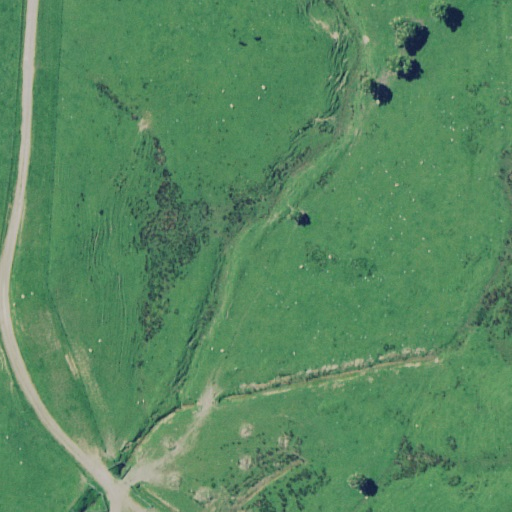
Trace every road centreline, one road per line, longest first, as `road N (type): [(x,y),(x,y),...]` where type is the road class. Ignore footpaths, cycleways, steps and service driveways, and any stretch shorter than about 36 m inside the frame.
road 1 (track): [(0,318),(58,448),(102,505),(124,511)]
road 2 (track): [(37,0),(0,134)]
